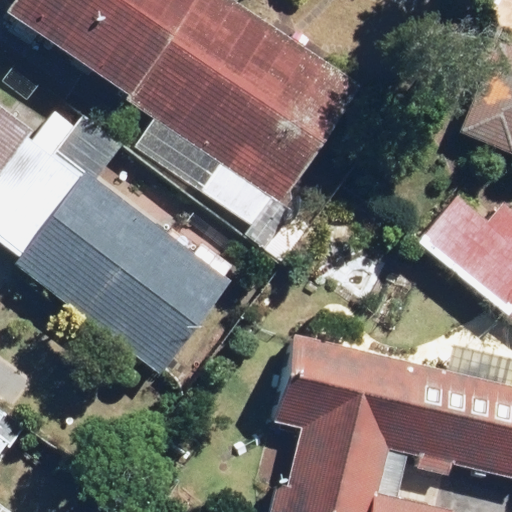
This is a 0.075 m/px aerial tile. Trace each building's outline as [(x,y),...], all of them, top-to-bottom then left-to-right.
[(198,0),(17,0),(10,11),(139,93),(198,0)] [(511,0),(495,0),(449,120),(511,144),(511,0)] [(155,115),(133,148),(266,238),(366,90),(242,6),(164,121),(155,115)] [(0,243),(174,370),(244,274),(0,96),(0,243)] [(494,216),(458,188),(411,250),(509,325),(511,322),(511,206),(505,202),(494,216)] [(511,375),(279,340),(256,491),(279,495),(276,511),(453,511),(404,505),(409,467),(511,482),(511,375)] [(0,511),(0,451),(12,436),(0,427),(0,418),(9,406),(0,398),(0,511)]
